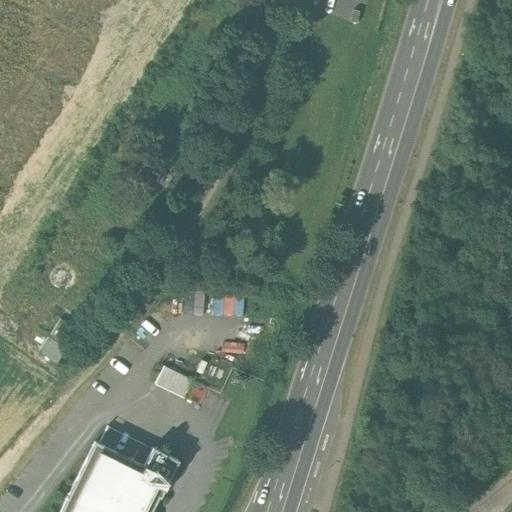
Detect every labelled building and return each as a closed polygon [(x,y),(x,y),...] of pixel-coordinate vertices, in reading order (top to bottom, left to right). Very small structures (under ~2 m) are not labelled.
[(170,178),(161,173),(156,182),(165,187),(170,178)] [(88,216),(66,251),(77,258),(99,223),(88,216)] [(69,325),(60,319),(48,338),(58,344),(69,327),(69,325)] [(69,327),(58,344),(66,350),(77,332),(69,327)] [(48,338),(47,338),(38,351),(56,363),(65,350),(48,338)] [(192,381),(163,367),(154,385),(183,399),(192,381)] [(143,467),(94,442),(60,511),(151,511),(158,498),(160,499),(178,461),(152,448),(143,467)]
